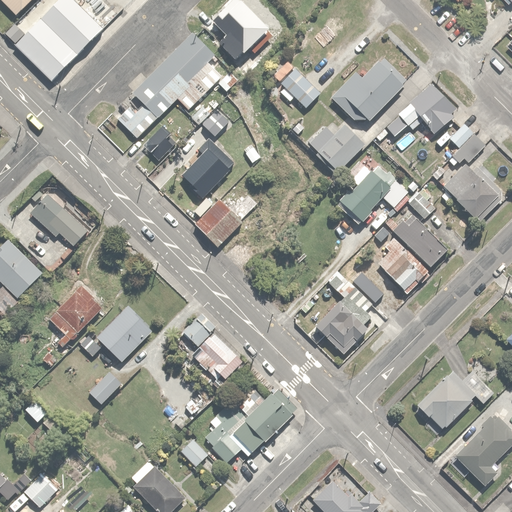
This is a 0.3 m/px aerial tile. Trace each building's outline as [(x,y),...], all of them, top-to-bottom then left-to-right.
[(3,0),(18,13),(29,0),(3,0)] [(107,29),(79,0),(54,0),(15,37),(54,79),(107,29)] [(270,30),(240,0),(229,0),(211,18),(225,33),(217,42),(234,60),(247,48),(249,50),(270,30)] [(228,66),(191,29),(129,88),(142,101),(121,122),(132,134),(154,113),(166,126),(228,66)] [(235,68),(239,74),(245,69),(250,74),(262,62),(253,52),(235,68)] [(355,71),(331,96),(353,118),(367,120),(402,84),(405,77),(386,58),(379,57),(361,76),(355,71)] [(280,80),(292,66),(285,60),(273,74),(280,80)] [(289,99),(294,94),(306,105),(319,91),(295,67),(281,81),(284,84),(279,90),(289,99)] [(226,90),(238,79),(228,70),(217,82),(226,90)] [(432,81),(386,125),(385,126),(396,136),(408,124),(412,128),(421,119),(432,131),(457,107),(432,81)] [(190,116),(198,123),(209,112),(202,104),(190,116)] [(213,111),(201,124),(209,132),(222,119),(213,111)] [(298,135),(307,124),(298,117),(289,127),(298,135)] [(309,140),(337,171),(365,145),(358,138),(364,132),(353,120),(346,126),(345,125),(334,135),(325,125),(309,140)] [(484,142),(463,122),(448,138),(459,148),(448,160),(455,166),(464,158),(467,161),(484,142)] [(203,198),(235,162),(207,137),(195,150),(183,140),(171,153),(187,167),(182,172),(196,185),(193,189),(203,198)] [(464,163),(443,183),(481,220),(501,199),(500,187),(479,166),(473,172),(464,163)] [(337,204),(358,224),(384,197),(398,209),(412,195),(397,181),(400,178),(389,169),(386,172),(378,164),(372,171),(366,165),(352,180),(356,184),(337,204)] [(441,164),(432,174),(441,183),(451,172),(441,164)] [(243,175),(195,223),(218,245),(266,197),(243,175)] [(422,188),(410,203),(428,218),(440,203),(422,188)] [(74,247),(90,230),(48,192),(30,212),(56,236),(59,233),(74,247)] [(410,211),(393,229),(431,267),(449,249),(410,211)] [(224,251),(241,269),(261,252),(244,233),(224,251)] [(388,250),(376,261),(405,292),(418,280),(422,284),(432,274),(395,235),(384,246),(388,250)] [(8,238),(0,246),(0,247),(1,249),(0,250),(0,279),(20,297),(44,272),(8,238)] [(343,295),(339,299),(315,323),(345,352),(377,319),(367,309),(371,306),(385,320),(393,312),(384,303),(388,300),(375,288),(366,297),(337,269),(327,279),(343,295)] [(2,286),(0,287),(0,308),(4,312),(16,298),(2,286)] [(41,357),(50,366),(102,308),(78,286),(49,318),(64,331),(41,357)] [(128,304),(97,337),(92,333),(79,346),(91,357),(103,345),(121,363),(154,328),(128,304)] [(194,315),(181,328),(198,345),(190,353),(212,374),(217,370),(228,380),(247,360),(232,345),(228,349),(194,315)] [(450,367),(417,403),(443,427),(474,394),(482,402),(495,388),(475,369),(464,380),(450,367)] [(103,403),(121,382),(107,369),(89,391),(103,403)] [(212,447),(227,461),(241,447),(249,454),(293,407),(273,388),(265,397),(256,388),(241,403),(234,397),(211,422),(215,426),(206,436),(214,444),(212,447)] [(494,458),(511,439),(511,428),(494,412),(455,453),(486,483),(502,466),(494,458)] [(191,438),(179,450),(196,467),(208,455),(191,438)] [(153,464),(132,485),(160,511),(170,511),(186,496),(153,464)] [(0,471),(0,493),(7,500),(14,492),(17,494),(30,478),(23,471),(13,483),(0,471)] [(42,473),(24,491),(40,507),(58,489),(42,473)] [(331,478),(312,497),(326,511),(369,511),(381,501),(370,490),(359,500),(347,487),(343,490),(331,478)] [(141,511),(130,501),(118,511),(141,511)]
